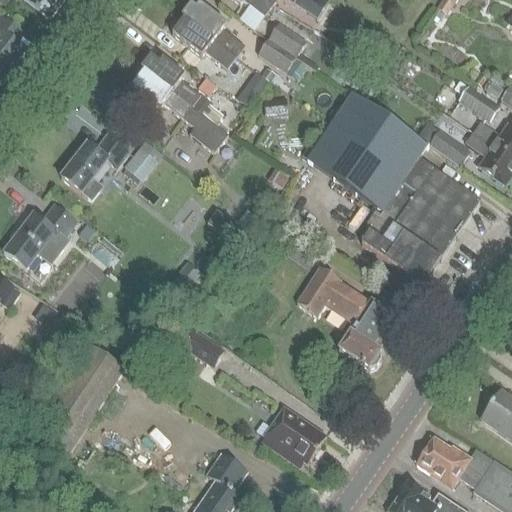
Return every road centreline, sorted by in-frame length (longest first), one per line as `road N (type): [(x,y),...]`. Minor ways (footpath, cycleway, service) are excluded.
road 1 (secondary): [(339,511),(511,262)]
road 2 (unclassified): [(0,136),(105,0)]
